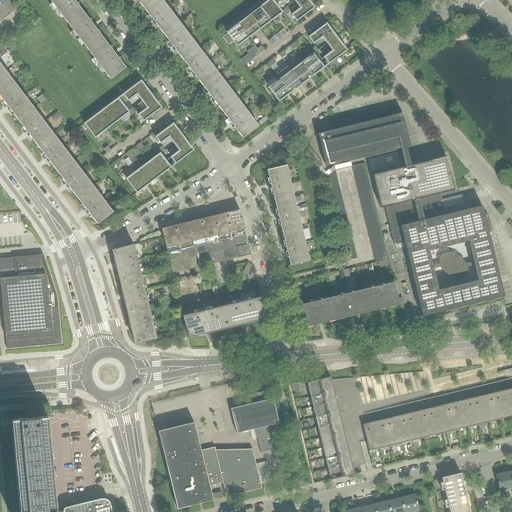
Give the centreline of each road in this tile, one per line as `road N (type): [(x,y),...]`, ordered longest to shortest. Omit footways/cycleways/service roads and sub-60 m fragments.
road 1 (tertiary): [(293,358),(511,339)]
road 2 (residential): [(230,170),(101,0)]
road 3 (residential): [(293,358),(253,203),(230,170)]
road 4 (residential): [(230,170),(384,56)]
road 5 (residential): [(384,56),(511,199)]
road 6 (residential): [(78,254),(230,170)]
road 7 (residential): [(318,497),(479,459)]
